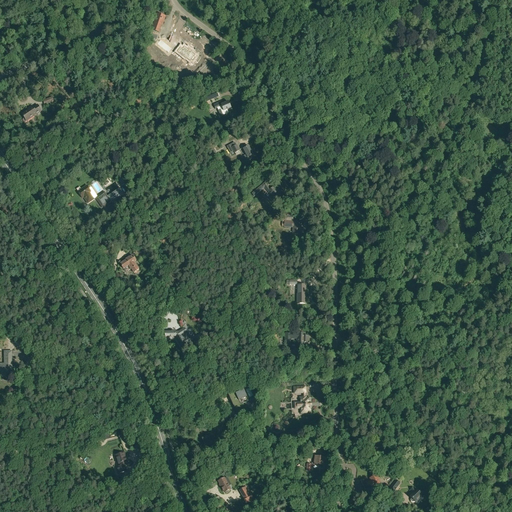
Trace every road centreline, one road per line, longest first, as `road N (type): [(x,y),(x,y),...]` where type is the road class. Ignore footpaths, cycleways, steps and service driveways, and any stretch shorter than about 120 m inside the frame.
road 1 (unclassified): [(341,511),(326,206),(275,132),(261,76),(173,0)]
road 2 (secondary): [(184,511),(136,368),(0,155)]
road 3 (tertiary): [(0,77),(81,43),(130,0)]
